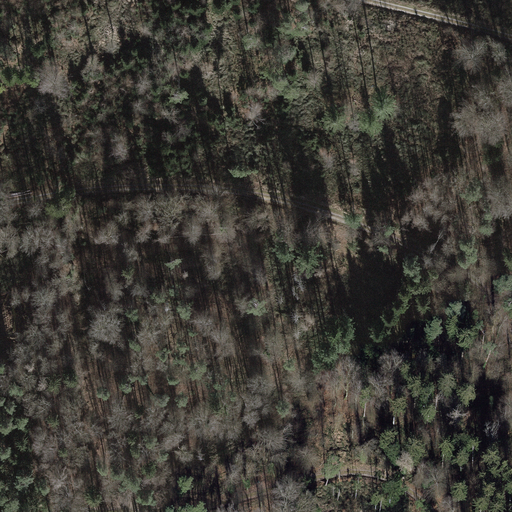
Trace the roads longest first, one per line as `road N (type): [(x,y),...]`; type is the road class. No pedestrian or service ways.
road 1 (track): [(0,200),(168,185),(298,200),(461,267),(504,314),(511,340)]
road 2 (track): [(431,511),(398,480),(352,471),(186,508),(20,511)]
road 3 (track): [(378,0),(511,35)]
